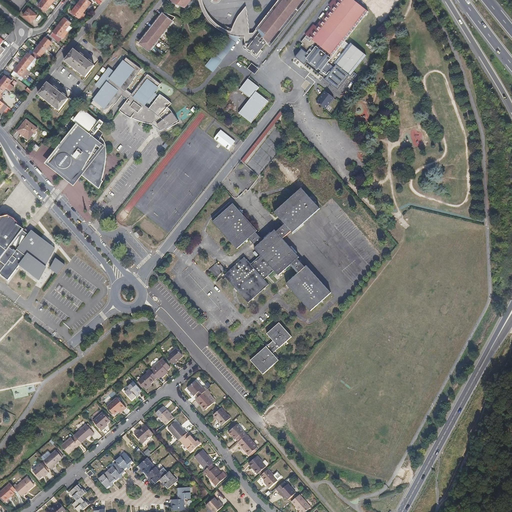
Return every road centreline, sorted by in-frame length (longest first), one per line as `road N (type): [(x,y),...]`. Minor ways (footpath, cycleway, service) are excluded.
road 1 (residential): [(138,281),(286,99)]
road 2 (primary): [(498,335),(402,511)]
road 3 (residential): [(129,278),(5,140)]
road 4 (residential): [(5,140),(115,284)]
road 5 (residential): [(0,134),(107,0)]
road 6 (residential): [(169,388),(271,511)]
road 7 (motorway): [(446,0),(511,108)]
road 8 (residential): [(76,468),(169,388)]
